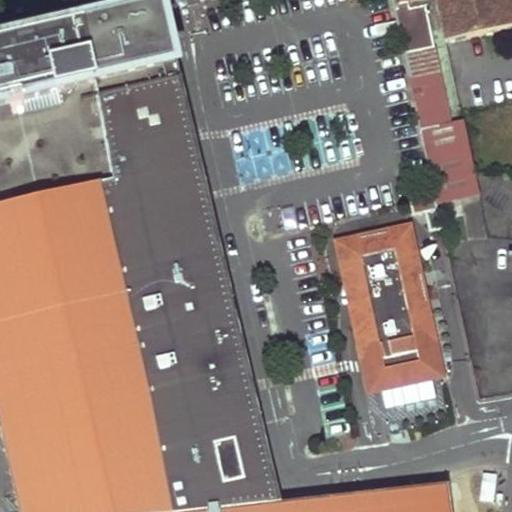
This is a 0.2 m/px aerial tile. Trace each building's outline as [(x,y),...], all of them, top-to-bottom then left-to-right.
[(391,0),(434,197),(436,207),(479,199),(474,174),(463,121),(451,123),(438,63),(435,64),(422,0),(391,0)] [(511,0),(436,0),(445,43),(511,28),(511,0)] [(0,104),(83,85),(93,84),(134,74),(163,67),(149,6),(120,13),(104,17),(92,20),(49,30),(36,33),(0,41),(0,104)] [(0,207),(0,422),(7,422),(28,511),(183,511),(229,507),(223,482),(242,478),(227,409),(244,405),(216,290),(210,262),(193,191),(163,67),(134,74),(93,84),(111,183),(87,187),(11,204),(0,207)] [(0,104),(0,207),(11,204),(87,187),(111,183),(93,84),(83,85),(0,104)] [(436,207),(434,197),(409,203),(411,213),(411,215),(418,214),(424,212),(428,232),(441,229),(436,207)] [(401,233),(343,246),(347,264),(344,265),(372,388),(396,382),(436,373),(419,302),(408,250),(405,251),(401,233)] [(244,405),(227,409),(242,478),(223,482),(229,507),(257,503),(267,501),(258,467),(244,405)] [(451,511),(449,480),(267,501),(257,503),(257,511),(451,511)] [(183,511),(257,511),(257,503),(229,507),(183,511)]
